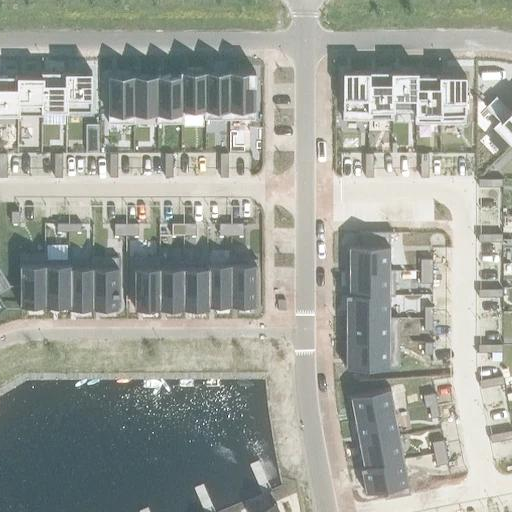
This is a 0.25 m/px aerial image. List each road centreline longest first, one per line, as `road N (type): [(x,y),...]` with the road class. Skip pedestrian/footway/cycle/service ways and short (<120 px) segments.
road 1 (residential): [(304,40),(303,404),(324,511)]
road 2 (residential): [(0,44),(304,40)]
road 3 (residential): [(304,40),(511,42)]
